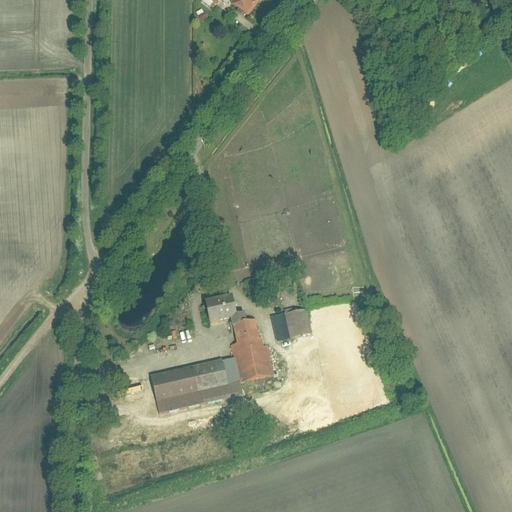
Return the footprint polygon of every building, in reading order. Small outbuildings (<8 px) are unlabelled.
[(233,0),(231,4),(249,17),(261,0),(233,0)] [(452,3),(447,0),(429,0),(444,12),(452,3)] [(239,359),(155,379),(164,415),(243,397),(240,386),(273,378),(265,342),(259,344),(253,317),(239,320),(234,298),(208,304),(213,326),(231,321),(236,344),(235,344),(239,359)] [(306,309),(285,313),(290,337),(311,333),(306,309)] [(124,366),(149,361),(148,356),(123,361),(124,366)]
